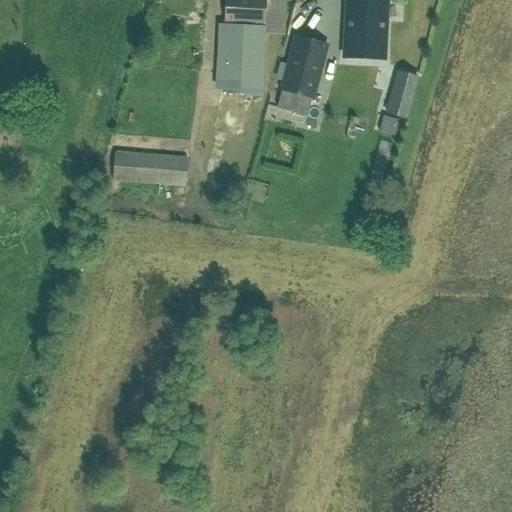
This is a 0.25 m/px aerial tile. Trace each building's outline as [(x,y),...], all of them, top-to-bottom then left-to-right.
[(261,52),(263,0),(225,0),(224,39),(239,40),(239,46),(226,46),(226,65),(224,65),(219,91),(252,97),(258,66),(256,66),(256,52),(261,52)] [(385,0),(382,0),(382,2),(367,1),(367,0),(345,0),(345,12),(343,59),(364,60),(364,57),(380,57),(380,60),(383,61),(385,0)] [(310,117),(314,101),(328,46),(294,37),(275,108),(310,117)] [(411,98),(392,93),(386,114),(406,119),(411,98)] [(397,122),(380,117),(375,133),(392,138),(397,122)] [(113,182),(184,187),(185,176),(186,158),(115,153),(113,182)]
